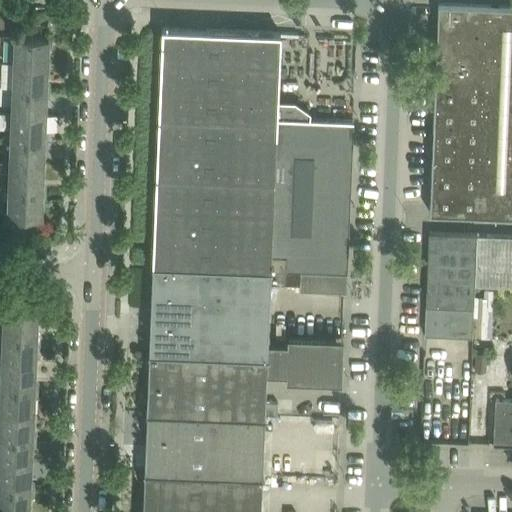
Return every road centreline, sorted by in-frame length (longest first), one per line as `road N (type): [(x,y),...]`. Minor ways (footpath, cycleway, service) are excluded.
road 1 (unclassified): [(511,479),(378,473),(395,0)]
road 2 (tertiary): [(87,276),(105,0)]
road 3 (tertiary): [(83,511),(87,276)]
